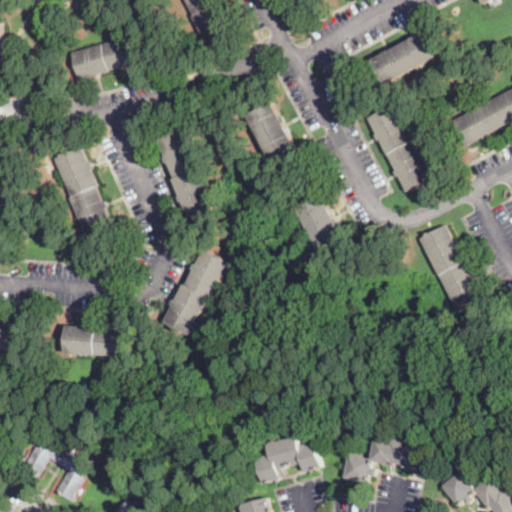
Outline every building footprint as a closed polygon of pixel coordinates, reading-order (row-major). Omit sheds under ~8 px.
[(220,0),(221,1),(219,2),(225,13),(227,12),(228,14),(229,17),(227,18),(233,30),(209,43),(208,42),(194,15),(197,14),(189,0),(220,0)] [(430,31),(432,35),(436,33),(441,41),(436,43),(442,55),(388,84),(382,71),(378,73),(374,67),(378,65),(375,59),(386,53),(391,50),(392,50),(413,39),(413,38),(418,35),(419,36),(429,30),(430,31)] [(135,41),(137,48),(142,46),(144,54),(140,55),(141,62),(130,65),(130,67),(124,69),(124,67),(100,74),(101,77),(96,78),(95,75),(82,79),(75,53),(134,35),(135,41)] [(511,123),(491,134),(492,137),(487,140),(486,138),(470,146),(456,121),(511,89),(511,123)] [(276,158),(275,159),(251,115),(254,114),(275,102),(299,146),(276,158)] [(414,137),(433,172),(436,178),(410,192),(402,176),(400,177),(399,175),(397,172),(399,170),(382,139),(380,140),(377,135),(379,134),(371,118),(396,104),(414,137)] [(199,153),(204,162),(206,167),(203,168),(220,205),(193,217),(186,201),(184,202),(181,197),(184,196),(176,179),(179,178),(172,161),(169,163),(167,158),(169,157),(161,139),(188,127),(199,153)] [(99,232),(89,236),(72,197),(75,196),(58,158),(85,146),(102,185),(99,186),(116,224),(99,232)] [(347,240),(324,252),(300,207),(325,194),(349,239),(347,240)] [(452,231),(457,241),(459,240),(462,245),(460,246),(476,277),(478,276),(479,277),(481,281),(480,282),(488,299),(462,312),(425,242),(423,238),(449,225),(452,231)] [(233,263),(230,269),(215,300),(212,299),(194,335),(168,322),(176,305),(174,304),(177,299),(179,300),(187,284),(190,285),(197,270),(195,268),(198,263),(200,265),(209,248),(234,261),(233,263)] [(16,337),(16,349),(0,347),(0,319),(17,321),(16,337)] [(130,353),(130,356),(69,352),(71,325),(131,329),(130,353)] [(0,411),(11,413),(8,428),(11,429),(8,449),(11,449),(10,454),(0,451),(0,411)] [(69,446),(71,444),(78,448),(77,451),(94,463),(85,477),(88,479),(76,496),(79,498),(76,503),(58,491),(72,470),(53,458),(40,478),(22,466),(26,462),(28,464),(40,446),(43,448),(52,434),(69,446)] [(302,441),(303,446),(318,441),(325,466),(307,471),(305,463),(282,469),(284,478),(266,483),(259,459),(274,455),(271,444),(300,436),(302,441)] [(384,437),(387,438),(387,437),(393,438),(394,436),(397,437),(397,436),(423,442),(423,443),(426,443),(425,446),(432,447),(432,448),(440,450),(434,474),(411,469),(411,467),(400,464),(400,466),(376,461),(375,467),(379,468),(377,477),(375,476),(373,484),(343,477),(349,453),(374,458),(379,436),(384,437)] [(479,487),(479,488),(497,474),(503,481),(503,480),(507,486),(509,485),(510,486),(511,485),(511,486),(511,511),(498,511),(495,508),(493,510),(480,493),(475,497),(478,500),(471,505),(469,501),(462,507),(446,486),(466,471),(479,487)] [(246,511),(244,504),(271,497),(275,511),(246,511)] [(143,510),(145,511),(148,511),(149,511),(150,511),(114,511),(118,508),(120,510),(132,499),(143,510)]
